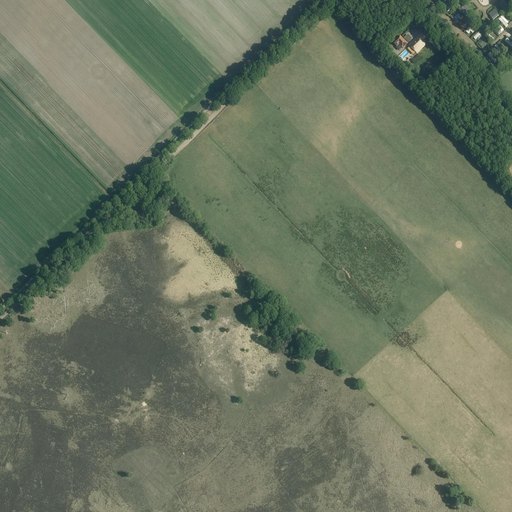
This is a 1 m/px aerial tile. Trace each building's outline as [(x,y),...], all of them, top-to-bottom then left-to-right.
[(470,18),(479,8),(472,2),(463,12),(470,18)] [(447,3),(441,9),(446,14),(452,8),(447,3)] [(507,15),(501,21),(506,26),(511,19),(507,15)] [(409,46),(417,53),(425,45),(422,42),(425,38),(420,33),(417,37),(418,38),(409,46)] [(395,42),(393,43),(397,47),(399,45),(403,49),(408,44),(400,36),(394,41),(395,42)]
